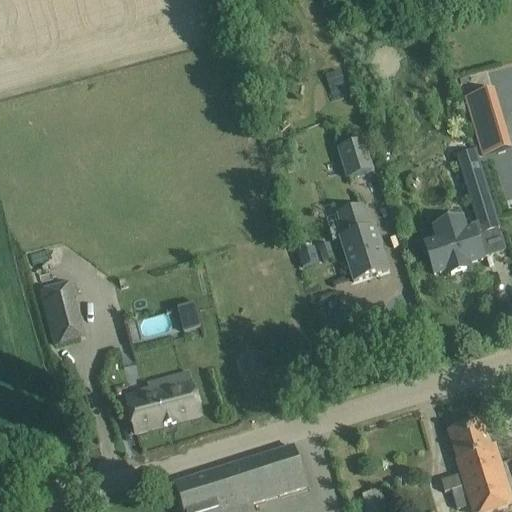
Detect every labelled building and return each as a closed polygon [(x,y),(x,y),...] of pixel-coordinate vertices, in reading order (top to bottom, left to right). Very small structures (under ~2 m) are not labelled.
[(494,90),(463,99),(469,120),(500,111),(494,90)] [(364,142),(338,150),(347,180),(373,172),(364,142)] [(443,242),(425,248),(434,276),(449,272),(451,277),(466,272),(464,267),(483,261),(483,260),(480,250),(487,248),(484,236),(499,231),(498,231),(475,155),(458,160),(478,225),(468,228),(470,234),(461,236),(458,227),(457,222),(438,228),(440,233),(443,242)] [(362,207),(337,215),(344,239),(340,241),(353,284),(388,273),(374,230),(370,231),(362,207)] [(329,245),(318,248),(320,256),(331,253),(329,245)] [(72,285),(40,294),(44,309),(71,302),(71,301),(76,300),(72,285)] [(184,332),(201,330),(197,306),(180,308),(184,332)] [(77,322),(50,329),(54,347),(81,340),(77,322)] [(142,402),(127,406),(135,435),(200,417),(188,375),(147,386),(150,397),(142,399),(142,402)] [(462,476),(441,483),(444,494),(451,492),(457,511),(472,508),(473,511),(494,511),(511,506),(511,501),(495,446),(490,448),(482,422),(448,433),(462,476)] [(294,449),(174,486),(181,511),(253,511),(252,506),(306,489),(294,449)] [(386,511),(381,492),(362,497),(366,511),(386,511)]
